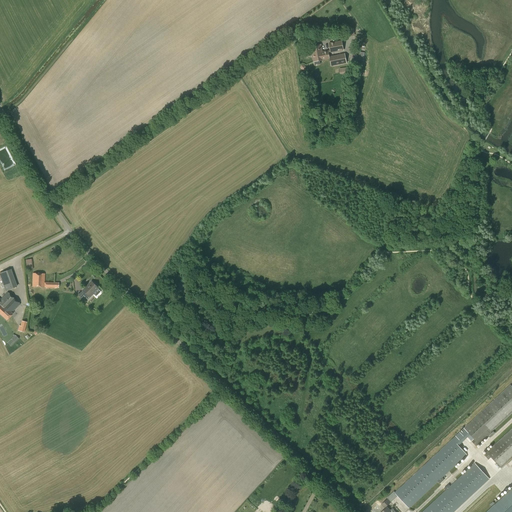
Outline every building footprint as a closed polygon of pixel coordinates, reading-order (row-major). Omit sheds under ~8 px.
[(328,50),(328,53),(343,50),(344,50),(342,41),(327,44),(328,50)] [(329,57),(328,53),(328,50),(322,51),(321,45),(311,46),(314,61),(329,59),(329,57)] [(329,59),(330,59),(331,66),(335,65),(345,63),(346,63),(345,54),(329,57),(329,59)] [(0,275),(5,291),(17,287),(11,269),(0,272),(0,275)] [(32,287),(44,287),(44,282),(45,273),(32,273),(32,287)] [(86,293),(83,296),(89,301),(94,295),(93,294),(99,288),(98,287),(98,286),(96,285),(95,285),(92,282),(83,291),(86,293)] [(20,304),(13,298),(7,292),(1,299),(0,298),(0,304),(0,305),(0,314),(6,321),(13,314),(12,313),(20,304)] [(24,332),(27,322),(21,321),(19,331),(24,332)] [(10,347),(19,339),(15,335),(7,343),(10,347)] [(476,446),(511,412),(511,386),(510,385),(395,493),(409,509),(467,455),(457,444),(469,433),(474,439),(472,441),(476,446)] [(501,468),(511,458),(511,428),(484,455),(488,460),(491,457),(501,468)] [(486,476),(475,463),(448,488),(446,486),(440,492),(442,494),(422,511),(454,511),(489,479),(492,477),(489,474),(486,476)] [(510,490),(486,511),(511,511),(511,494),(510,493),(511,492),(510,490)] [(384,508),(391,502),(388,498),(381,505),(384,508)]
